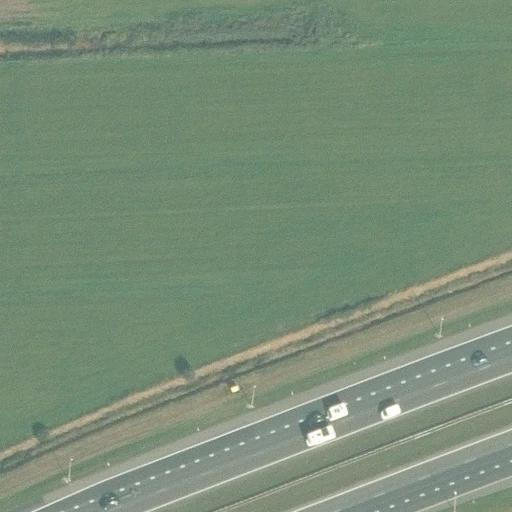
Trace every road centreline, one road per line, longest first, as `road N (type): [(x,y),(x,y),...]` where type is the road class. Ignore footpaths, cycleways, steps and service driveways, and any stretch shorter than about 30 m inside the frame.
road 1 (motorway): [(511,357),(103,511)]
road 2 (motorway): [(340,511),(511,446)]
